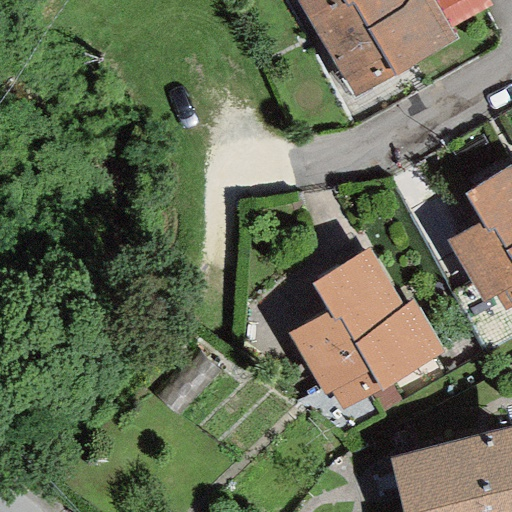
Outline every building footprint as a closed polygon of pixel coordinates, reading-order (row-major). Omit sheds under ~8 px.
[(307,0),(359,85),(444,34),(437,24),(426,5),(423,0),(307,0)] [(477,0),(433,0),(426,5),(437,24),(478,0),(477,0)] [(511,165),(468,192),(485,219),(452,239),(474,279),(482,293),(495,286),(507,304),(511,301),(511,165)] [(393,307),(359,252),(315,279),(332,306),(298,325),(331,381),(342,400),(386,374),(429,348),(401,302),(393,307)] [(482,293),(474,279),(451,291),(492,365),(511,354),(511,301),(507,304),(495,286),(482,293)] [(177,411),(217,366),(191,343),(151,388),(177,411)] [(407,412),(386,374),(342,400),(331,381),(293,401),(347,444),(407,412)] [(511,511),(511,441),(509,431),(403,458),(417,511),(511,511)]
